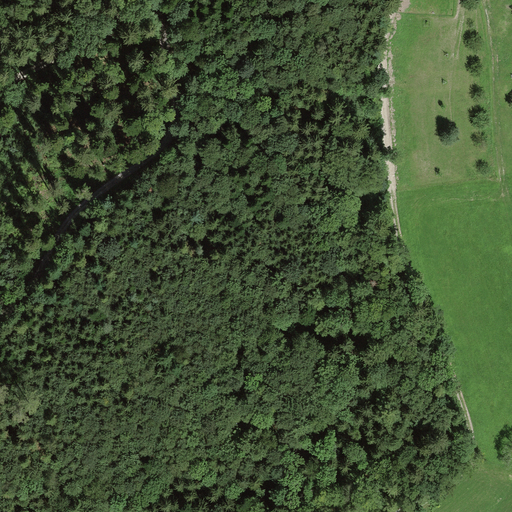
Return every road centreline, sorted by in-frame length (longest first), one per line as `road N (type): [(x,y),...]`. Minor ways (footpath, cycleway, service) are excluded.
road 1 (track): [(238,511),(347,402),(359,292),(312,210),(261,144),(167,49)]
road 2 (track): [(0,317),(67,223),(173,135),(173,87),(153,0)]
road 3 (track): [(0,82),(151,0)]
